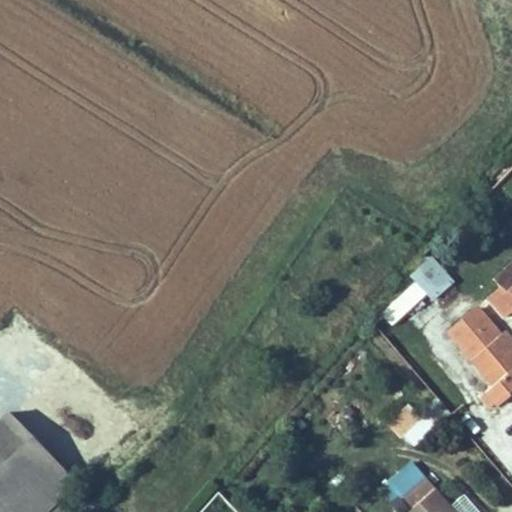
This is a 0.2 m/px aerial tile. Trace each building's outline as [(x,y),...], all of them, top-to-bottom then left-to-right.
[(429,258),(408,277),(429,302),(451,284),(429,258)] [(511,289),(499,276),(466,305),(511,355),(511,356),(504,364),(511,372),(511,289)] [(36,511),(91,450),(15,381),(0,397),(0,492),(22,511),(36,511)] [(405,400),(384,422),(411,449),(433,426),(405,400)] [(476,511),(491,499),(447,447),(424,467),(433,478),(422,486),(442,511),(476,511)]
